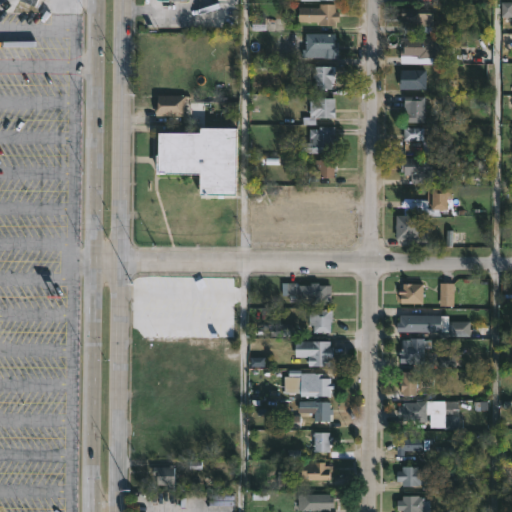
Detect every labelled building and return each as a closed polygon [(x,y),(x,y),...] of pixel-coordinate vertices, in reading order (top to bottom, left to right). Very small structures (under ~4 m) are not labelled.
[(38,0),(20,0),(20,1),(35,8),(38,0)] [(335,4),(334,11),(338,11),(338,21),(334,21),(334,25),(319,25),(319,22),(298,21),(298,7),(319,8),(319,3),(335,4)] [(434,8),(434,25),(432,25),(432,33),(404,32),(404,19),(401,19),(401,7),(434,8)] [(339,48),(338,58),(302,57),(303,48),(305,48),(306,32),(335,33),(335,41),(339,41),(339,48)] [(434,34),(434,36),(451,36),(451,44),(445,44),(445,56),(433,56),(433,63),(401,63),(401,49),(404,49),(404,42),(400,42),(400,37),(419,37),(419,34),(434,34)] [(334,65),(334,81),(332,81),(332,87),(315,87),(315,77),(313,77),(314,65),(334,65)] [(427,89),(399,88),(399,77),(401,77),(401,68),(428,69),(427,89)] [(185,115),(155,115),(155,101),(157,101),(157,94),(185,94),(185,115)] [(426,95),(425,121),(403,121),(404,94),(426,95)] [(335,97),(335,117),(315,116),(314,123),(302,122),(303,116),(313,116),(314,114),(309,114),(310,99),(316,99),(316,97),(335,97)] [(334,128),(334,151),(318,150),(318,152),(301,150),(301,142),(310,142),(310,128),(319,128),(319,126),(334,126),(334,128)] [(424,126),(424,132),(430,132),(430,144),(438,144),(438,153),(422,153),(422,139),(404,139),(404,126),(424,126)] [(237,130),(237,197),(201,197),(200,177),(165,177),(165,174),(159,174),(159,136),(200,135),(200,131),(237,130)] [(432,157),(431,169),(442,169),(442,182),(411,181),(411,174),(403,174),(403,171),(400,171),(400,157),(432,157)] [(334,158),(334,163),(335,163),(335,165),(337,165),(337,170),(334,170),(334,177),(320,177),(320,168),(315,168),(315,159),(334,158)] [(449,199),(449,208),(440,209),(440,215),(410,214),(411,199),(428,200),(428,186),(452,188),(452,195),(449,195),(449,199)] [(236,245),(235,199),(158,199),(158,233),(197,233),(197,245),(236,245)] [(418,238),(396,237),(396,214),(418,215),(418,238)] [(319,282),(319,285),(331,284),(332,304),(311,304),(311,299),(299,300),(299,284),(310,284),(310,282),(319,282)] [(423,283),(423,294),(425,294),(425,303),(400,302),(400,294),(399,294),(399,288),(403,288),(403,283),(423,283)] [(454,307),(454,285),(442,285),(442,307),(454,307)] [(331,321),(331,332),(313,332),(313,324),(312,324),(312,326),(309,326),(309,311),(314,311),(313,309),(332,309),(332,321),(331,321)] [(414,331),(396,331),(397,321),(400,321),(400,314),(441,315),(440,331),(414,331)] [(470,337),(448,337),(448,320),(470,320),(470,337)] [(431,340),(431,347),(424,347),(424,364),(404,363),(404,358),(399,358),(399,347),(402,347),(402,339),(410,339),(410,338),(431,340)] [(330,346),(330,347),(333,347),(333,358),(328,358),(328,366),(307,366),(307,357),(294,357),(294,341),(330,341),(330,346)] [(330,380),(330,382),(334,382),(334,388),(330,388),(330,395),(302,395),(302,386),(307,386),(307,372),(323,373),(323,377),(330,378),(330,380)] [(414,381),(414,396),(398,395),(398,393),(401,393),(400,383),(397,383),(397,381),(400,381),(401,372),(414,372),(414,381)] [(428,413),(428,423),(403,422),(403,417),(399,417),(399,405),(403,405),(403,401),(416,401),(416,400),(452,400),(452,414),(428,413)] [(328,401),(328,408),(333,408),(333,414),(329,414),(329,422),(313,422),(313,412),(300,412),(300,401),(328,401)] [(330,432),(330,439),(333,439),(333,444),(330,444),(330,451),(314,451),(314,433),(315,431),(330,432)] [(428,440),(428,450),(416,450),(416,453),(404,453),(404,455),(397,455),(397,442),(403,442),(403,438),(425,438),(425,440),(428,440)] [(333,478),(329,479),(329,487),(317,487),(317,479),(298,478),(298,469),(301,469),(301,461),(325,462),(325,465),(334,465),(333,478)] [(174,465),(174,467),(175,467),(175,486),(154,484),(153,466),(170,466),(170,464),(174,464),(174,465)] [(430,466),(429,482),(418,482),(417,485),(401,484),(401,480),(395,479),(395,470),(400,471),(401,464),(430,466)] [(331,494),(331,510),(301,510),(301,505),(298,505),(298,493),(331,494)] [(419,495),(425,496),(425,499),(430,499),(430,511),(403,511),(403,510),(396,510),(396,500),(402,500),(402,495),(419,495)]
